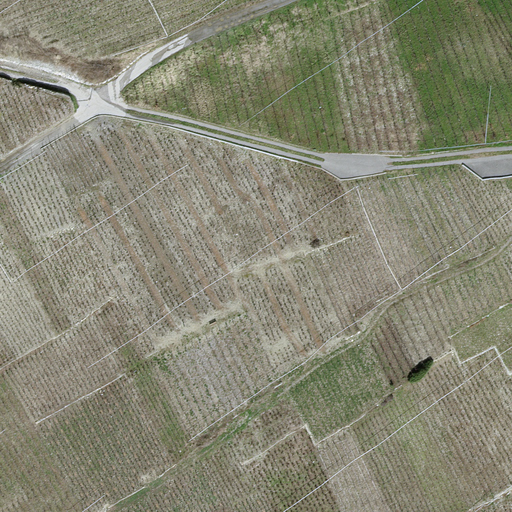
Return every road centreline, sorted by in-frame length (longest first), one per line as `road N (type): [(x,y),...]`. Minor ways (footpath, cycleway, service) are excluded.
road 1 (track): [(100,101),(346,163),(511,152)]
road 2 (track): [(0,157),(100,101),(187,38),(281,0)]
